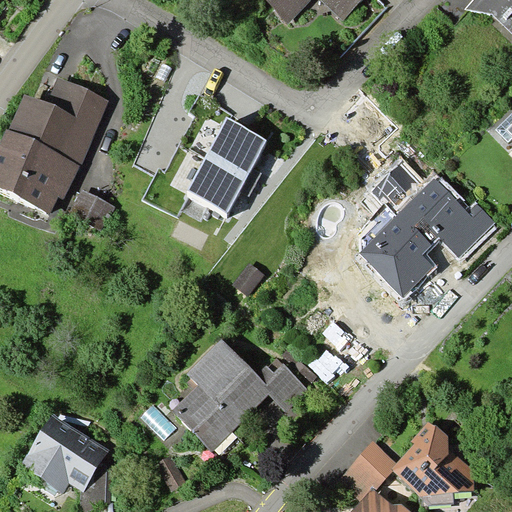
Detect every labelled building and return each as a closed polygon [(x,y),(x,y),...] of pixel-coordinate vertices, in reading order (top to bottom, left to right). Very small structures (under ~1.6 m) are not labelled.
[(316,0),(318,0),(345,25),(368,1),(366,0),(282,0),(274,8),(293,25),(316,0)] [(511,31),(511,0),(493,0),(476,16),(498,18),(511,31)] [(110,117),(59,92),(51,111),(31,103),(0,166),(0,203),(53,227),(110,117)] [(266,139),(228,118),(189,186),(227,208),(266,139)] [(460,261),(496,222),(478,206),(470,214),(435,182),(424,191),(400,162),(372,190),(396,215),(359,253),(403,297),(437,268),(425,254),(441,240),(460,261)] [(249,267),(233,290),(249,301),(265,277),(249,267)] [(202,398),(181,423),(223,460),(273,398),(283,407),(300,393),(273,369),(263,382),(224,349),(192,385),(202,398)] [(114,458),(57,424),(24,485),(62,508),(75,484),(93,496),(114,458)] [(411,448),(401,481),(429,507),(482,501),(462,461),(435,433),(411,448)] [(372,455),(358,470),(376,484),(389,469),(372,455)] [(171,456),(155,464),(171,493),(187,484),(171,456)] [(358,470),(346,486),(363,500),(376,484),(358,470)] [(399,511),(376,502),(370,511),(399,511)]
